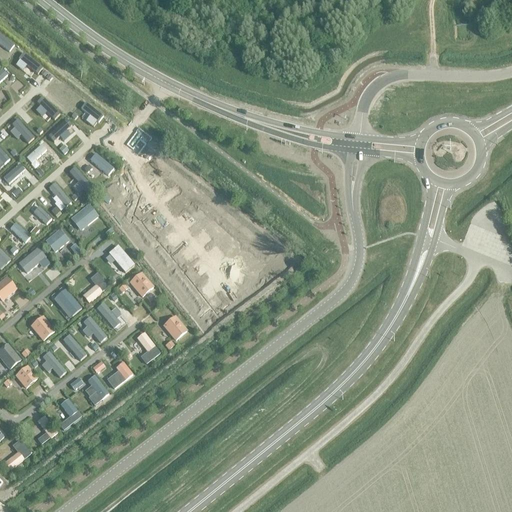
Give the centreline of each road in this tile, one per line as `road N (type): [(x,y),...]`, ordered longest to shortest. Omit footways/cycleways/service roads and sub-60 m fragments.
road 1 (unclassified): [(66,511),(349,283),(358,248),(353,203)]
road 2 (secondary): [(190,511),(359,367),(408,295),(428,237)]
road 3 (track): [(236,511),(393,376),(468,280),(477,256)]
road 4 (tertiary): [(265,125),(141,70),(41,0)]
road 5 (unclassified): [(358,138),(365,95),(388,73),(511,70)]
